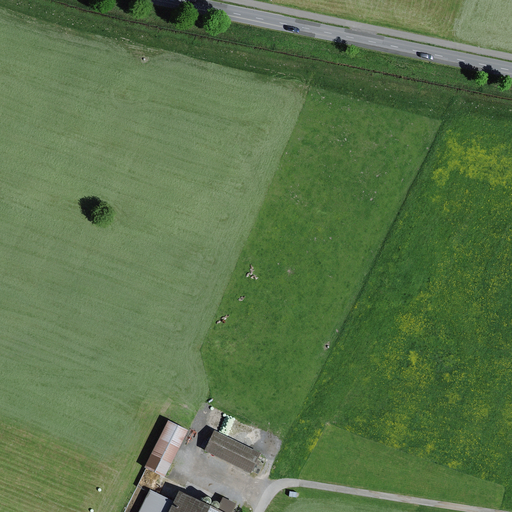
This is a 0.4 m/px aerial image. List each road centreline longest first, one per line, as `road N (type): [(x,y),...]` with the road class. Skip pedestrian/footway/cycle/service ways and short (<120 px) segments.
road 1 (tertiary): [(168,0),(511,70)]
road 2 (track): [(259,511),(272,489),(295,482),(485,511)]
